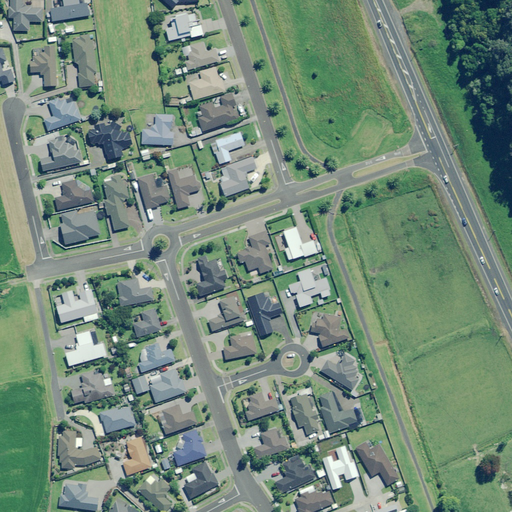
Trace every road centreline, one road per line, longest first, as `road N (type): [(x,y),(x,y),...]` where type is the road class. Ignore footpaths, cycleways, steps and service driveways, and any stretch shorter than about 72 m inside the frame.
road 1 (residential): [(287,191),(223,0)]
road 2 (primary): [(439,153),(511,314)]
road 3 (residential): [(12,108),(45,270)]
road 4 (residential): [(439,153),(291,202)]
road 5 (residential): [(287,191),(433,138)]
road 6 (primary): [(375,0),(433,138)]
road 7 (residential): [(210,389),(163,255)]
road 8 (residential): [(166,231),(287,191)]
road 9 (residential): [(291,202),(173,246)]
